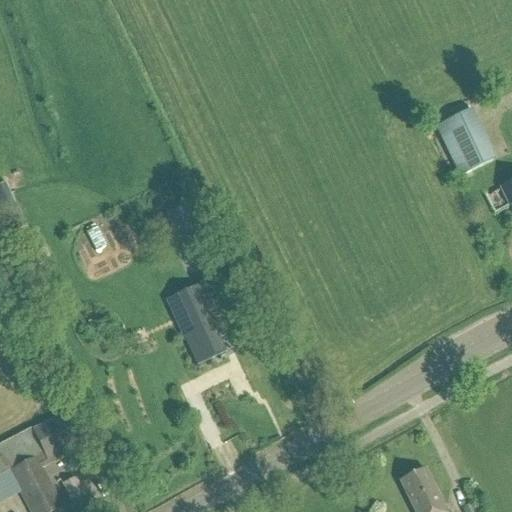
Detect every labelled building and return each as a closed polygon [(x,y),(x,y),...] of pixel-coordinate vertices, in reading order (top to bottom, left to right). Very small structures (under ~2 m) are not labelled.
[(434,131),(458,180),(495,162),(472,113),(434,131)] [(511,208),(511,183),(500,189),(509,208),(511,207),(511,208)] [(189,268),(210,258),(198,231),(176,241),(189,268)] [(173,304),(192,339),(185,343),(200,371),(224,358),(206,323),(217,317),(202,289),(173,304)] [(76,450),(62,420),(61,418),(31,432),(30,431),(0,446),(0,477),(6,474),(7,476),(10,475),(36,461),(42,472),(52,467),(50,462),(76,450)] [(36,461),(10,475),(26,505),(28,504),(31,511),(57,511),(61,511),(51,492),(52,491),(42,472),(36,461)] [(445,511),(426,472),(400,484),(413,511),(445,511)]
